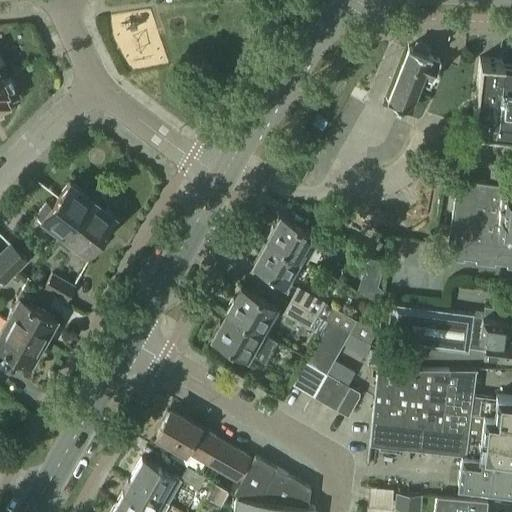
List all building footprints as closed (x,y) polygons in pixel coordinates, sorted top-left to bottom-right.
[(409,46),(387,99),(410,108),(420,82),(430,86),(440,60),(431,56),(431,55),(409,46)] [(511,60),(480,57),(472,127),(511,131),(511,60)] [(7,91),(0,75),(0,111),(2,110),(0,106),(0,104),(9,101),(4,92),(7,91)] [(511,164),(492,161),(490,177),(511,180),(511,164)] [(511,265),(511,181),(455,173),(443,257),(492,264),(493,257),(505,258),(504,265),(511,265)] [(37,212),(63,232),(91,194),(73,180),(54,204),(47,199),(37,212)] [(111,226),(117,218),(114,215),(115,214),(105,205),(107,201),(107,200),(107,199),(106,197),(106,196),(105,195),(104,194),(103,194),(102,193),(100,193),(99,193),(98,194),(94,196),(91,194),(63,232),(91,254),(100,243),(111,226)] [(319,223),(313,233),(281,215),(267,239),(300,258),(307,262),(321,238),(337,247),(343,237),(319,223)] [(286,282),(300,258),(267,239),(253,263),(286,282)] [(0,252),(0,253),(17,270),(28,258),(11,241),(0,252)] [(17,270),(0,253),(0,275),(6,281),(17,270)] [(53,272),(45,285),(67,299),(76,285),(53,272)] [(382,286),(372,282),(368,293),(378,296),(382,286)] [(226,311),(265,333),(266,332),(263,331),(270,318),(273,319),(280,308),(241,285),(226,311)] [(316,314),(328,321),(349,333),(350,331),(356,320),(297,286),(290,299),(316,314)] [(54,329),(52,328),(51,327),(58,315),(31,300),(33,296),(22,290),(6,317),(47,340),(54,329)] [(282,312),(320,334),(322,330),(328,321),(316,314),(290,299),(282,312)] [(481,351),(489,352),(489,348),(494,348),(494,351),(503,352),(503,349),(511,350),(511,321),(506,321),(506,320),(497,319),(497,310),(484,308),(484,313),(482,313),(472,312),(472,310),(391,299),(387,329),(400,331),(399,338),(467,347),(467,344),(482,346),(481,351)] [(274,338),(265,333),(226,311),(211,336),(247,357),(249,355),(261,362),(274,338)] [(41,352),(47,340),(6,317),(0,327),(0,353),(20,364),(24,356),(32,361),(38,351),(41,352)] [(328,321),(322,330),(343,343),(349,333),(328,321)] [(343,343),(322,330),(320,334),(316,340),(338,353),(343,343)] [(343,343),(363,355),(370,343),(350,331),(349,333),(343,343)] [(332,363),(338,353),(316,340),(311,350),(332,363)] [(366,364),(376,365),(378,349),(367,348),(366,364)] [(326,372),(332,363),(311,350),(305,360),(317,367),(326,372)] [(332,363),(326,372),(327,373),(339,379),(347,384),(355,370),(334,359),(332,363)] [(292,382),(304,389),(317,367),(305,360),(292,382)] [(460,451),(456,484),(511,491),(511,395),(497,394),(497,395),(483,393),(481,411),(471,410),(477,365),(378,366),(370,440),(460,451)] [(326,372),(317,367),(304,389),(315,395),(327,373),(326,372)] [(315,395),(326,402),(339,379),(327,373),(315,395)] [(347,384),(339,379),(326,402),(337,408),(350,385),(347,384)] [(360,391),(350,385),(337,408),(349,415),(359,396),(360,391)] [(251,456),(209,432),(209,431),(201,426),(200,427),(169,409),(155,433),(186,451),(187,450),(237,479),(251,456)] [(248,497),(308,505),(311,486),(255,454),(234,492),(241,496),(248,497)] [(142,457),(129,480),(161,498),(174,474),(142,457)] [(206,476),(186,465),(180,477),(199,488),(206,476)] [(161,498),(129,480),(116,504),(130,511),(163,511),(169,502),(161,498)] [(230,490),(214,481),(207,495),(222,503),(230,490)] [(394,507),(420,510),(421,494),(396,492),(394,507)] [(436,495),(434,511),(485,511),(487,500),(436,495)] [(308,505),(248,497),(241,496),(236,496),(233,511),(307,511),(308,506),(308,505)]
